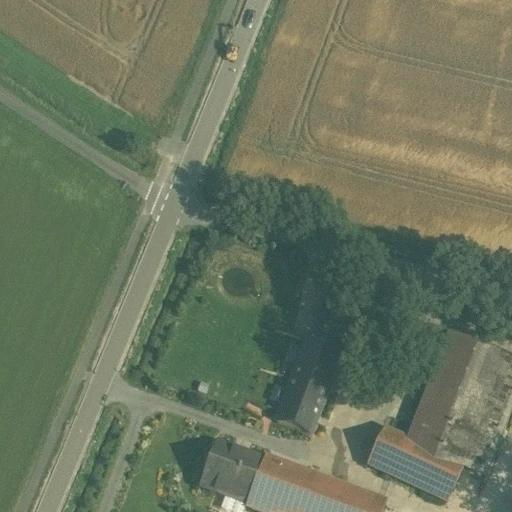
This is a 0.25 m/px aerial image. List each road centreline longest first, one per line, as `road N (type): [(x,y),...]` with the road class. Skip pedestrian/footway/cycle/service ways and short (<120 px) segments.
road 1 (unclassified): [(511,289),(156,193)]
road 2 (secondary): [(156,193),(19,511)]
road 3 (secondary): [(232,0),(156,193)]
road 4 (unclassified): [(0,95),(156,193)]
